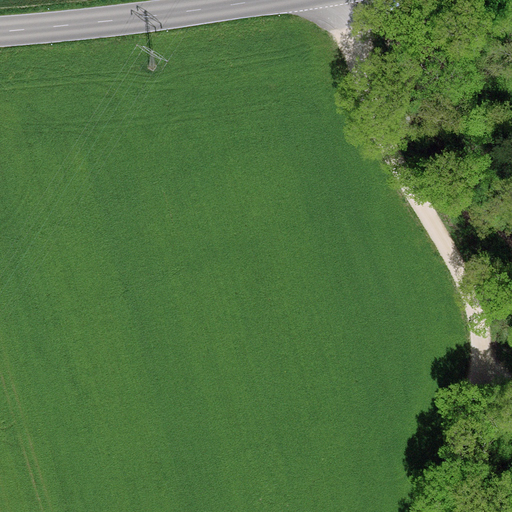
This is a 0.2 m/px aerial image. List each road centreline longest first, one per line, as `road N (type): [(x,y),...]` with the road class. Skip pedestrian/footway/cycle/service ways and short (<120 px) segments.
road 1 (track): [(483,358),(476,296),(386,151),(338,0)]
road 2 (tertiary): [(0,30),(277,0)]
road 3 (track): [(483,358),(441,511)]
